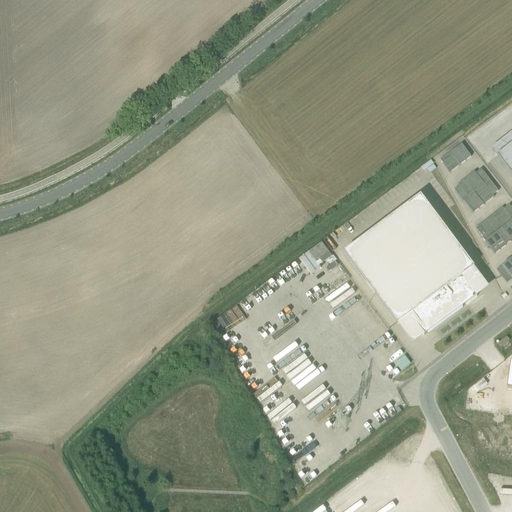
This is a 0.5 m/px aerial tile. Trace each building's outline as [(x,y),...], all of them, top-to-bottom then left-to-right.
[(456,148),(465,161),(471,157),(461,144),(456,148)] [(511,144),(508,148),(506,149),(507,150),(499,156),(499,155),(496,157),(511,176),(511,144)] [(450,152),(460,165),(465,161),(456,148),(450,152)] [(450,152),(440,160),(449,173),(460,165),(450,152)] [(479,168),(474,172),(485,185),(490,181),(481,169),(480,170),(479,168)] [(469,176),(479,189),(485,185),(474,172),(469,176)] [(479,189),(469,176),(463,180),(474,194),(479,189)] [(468,198),(474,194),(463,180),(458,185),(468,198)] [(490,181),(485,185),(493,196),(498,191),(490,181)] [(458,185),(455,187),(456,188),(454,190),(463,202),(468,198),(458,185)] [(474,194),(483,205),(494,197),(493,196),(485,185),(479,189),(474,194)] [(468,198),(478,210),(483,205),(474,194),(468,198)] [(468,285),(480,276),(420,196),(344,253),(397,325),(409,316),(424,336),(465,306),(477,297),(468,285)] [(466,204),(473,213),(478,210),(468,198),(463,202),(465,205),(466,204)] [(511,220),(511,208),(509,205),(503,209),(511,220)] [(497,212),(491,216),(501,229),(506,225),(511,220),(503,209),(502,208),(497,212)] [(501,229),(491,216),(486,221),(495,233),(501,229)] [(495,233),(486,221),(480,225),(490,238),(495,233)] [(480,225),(475,229),(483,238),(482,239),(484,242),(490,238),(480,225)] [(511,242),(511,240),(511,231),(506,225),(501,229),(511,242)] [(511,242),(501,229),(495,233),(505,246),(511,242)] [(500,250),(505,246),(495,233),(490,238),(500,250)] [(484,242),(494,255),(500,250),(490,238),(484,242)] [(511,267),(507,262),(502,266),(511,279),(511,278),(511,267)] [(511,279),(502,266),(496,270),(506,283),(511,279)] [(252,294),(208,321),(250,389),(256,394),(258,392),(258,384),(262,384),(262,378),(265,374),(269,377),(274,374),(288,384),(289,375),(295,375),(298,371),(298,366),(303,366),(307,369),(302,360),(287,336),(276,328),(270,332),(267,327),(256,334),(252,339),(248,333),(251,329),(252,294)]
